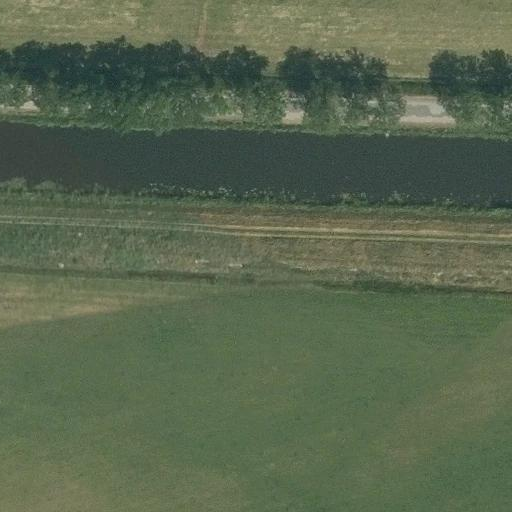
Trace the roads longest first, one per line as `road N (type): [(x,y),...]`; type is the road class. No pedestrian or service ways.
road 1 (track): [(511,244),(0,225)]
road 2 (unclassified): [(511,111),(0,94)]
